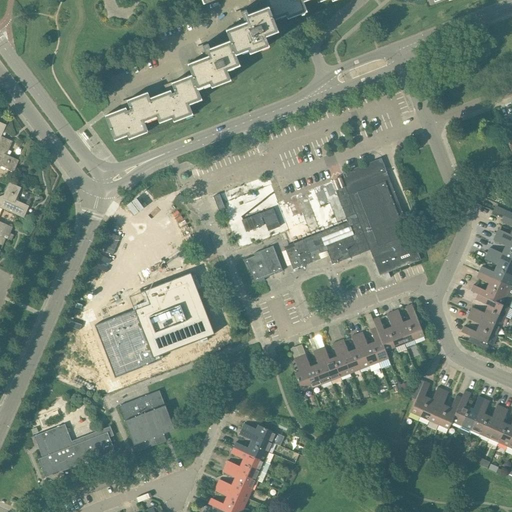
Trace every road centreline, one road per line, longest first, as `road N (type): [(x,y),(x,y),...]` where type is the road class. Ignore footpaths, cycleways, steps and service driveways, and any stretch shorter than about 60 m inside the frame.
road 1 (residential): [(100,187),(4,424)]
road 2 (residential): [(273,295),(287,332),(415,284),(437,295)]
road 3 (residential): [(145,162),(326,87)]
road 4 (residential): [(437,295),(465,217),(429,122)]
road 5 (residential): [(102,171),(0,43)]
road 6 (residential): [(230,0),(210,12),(162,74),(108,100)]
road 7 (residential): [(0,74),(72,172),(100,187)]
road 8 (residential): [(511,383),(458,356),(438,317),(437,295)]
